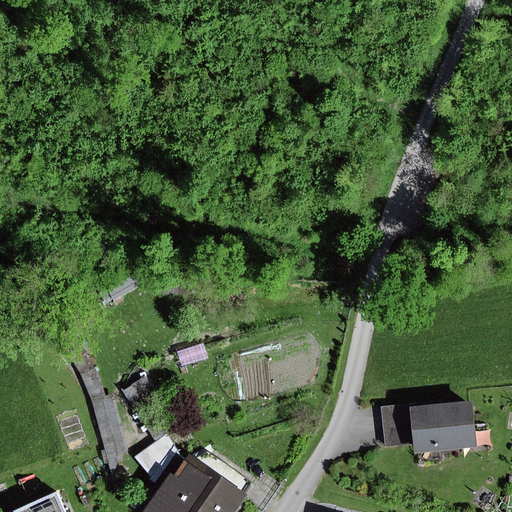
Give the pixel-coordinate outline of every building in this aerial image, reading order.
[(478,402),(418,406),(420,442),(421,450),(481,446),(478,402)] [(417,403),(388,406),(391,444),(420,442),(418,406),(417,403)] [(140,450),(150,464),(180,443),(169,429),(140,450)] [(239,511),(253,491),(197,454),(184,475),(178,471),(151,511),(239,511)] [(69,511),(61,492),(19,511),(69,511)]
